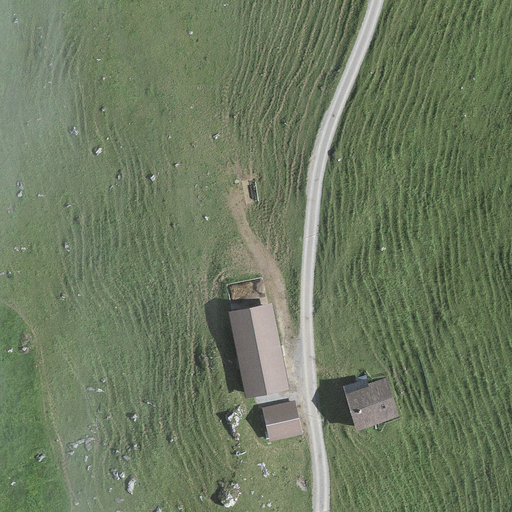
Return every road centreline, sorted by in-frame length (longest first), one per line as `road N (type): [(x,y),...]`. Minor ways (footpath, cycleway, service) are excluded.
road 1 (track): [(376,0),(316,178),(307,331),(320,511)]
road 2 (track): [(238,198),(244,225),(274,273),(293,363),(309,366)]
